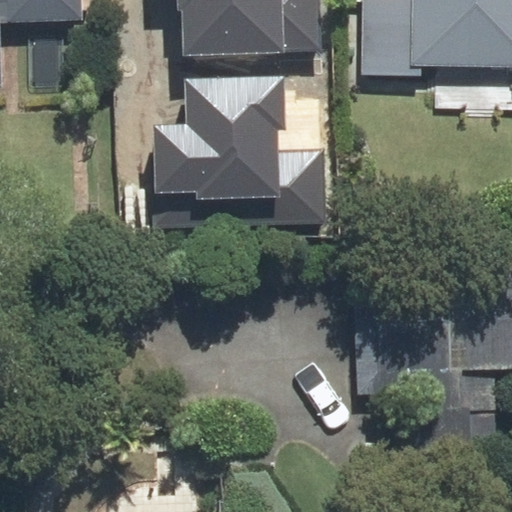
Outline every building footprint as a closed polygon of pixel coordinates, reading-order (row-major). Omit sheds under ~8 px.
[(0,0),(0,18),(70,15),(69,0),(0,0)] [(162,0),(163,40),(313,39),(312,7),(338,7),(337,0),(162,0)] [(511,0),(417,0),(416,65),(511,66),(511,0)] [(412,4),(365,4),(364,75),(411,75),(412,4)] [(142,80),(140,180),(225,182),(227,81),(142,80)] [(511,310),(362,314),(365,412),(489,409),(488,364),(511,363),(511,310)]
